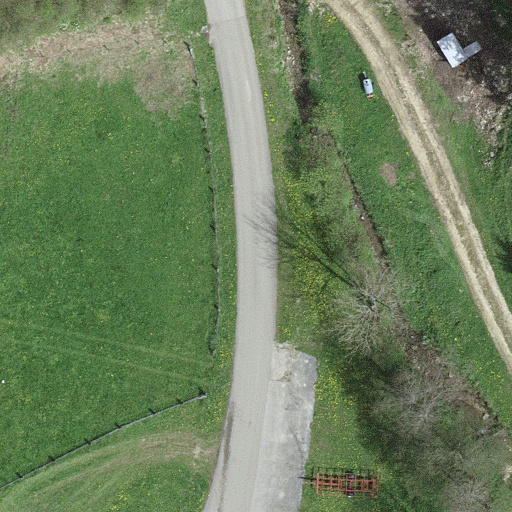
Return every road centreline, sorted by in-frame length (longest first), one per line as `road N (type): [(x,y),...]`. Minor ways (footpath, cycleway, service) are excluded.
road 1 (residential): [(234,511),(258,260),(242,94),(223,0)]
road 2 (track): [(353,0),(441,100),(511,355)]
